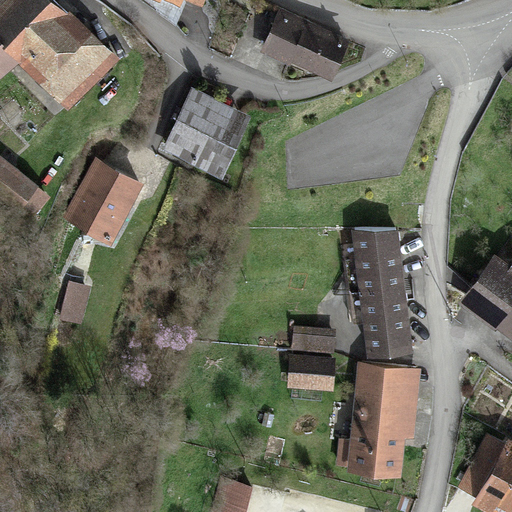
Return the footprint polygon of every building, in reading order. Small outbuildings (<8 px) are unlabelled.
[(123,56),(64,0),(0,0),(0,84),(24,59),(75,106),(123,56)] [(357,35),(283,8),(269,48),(343,74),(357,35)] [(273,113),(199,81),(171,143),(245,175),(273,113)] [(157,176),(103,150),(72,212),(126,238),(157,176)] [(65,190),(3,151),(0,155),(0,188),(47,219),(65,190)] [(408,220),(356,228),(375,349),(426,341),(408,220)] [(511,253),(501,246),(466,300),(511,330),(511,253)] [(344,321),(297,318),(293,381),(339,385),(344,321)] [(427,360),(362,355),(354,466),(407,470),(410,432),(422,433),(427,360)] [(511,511),(511,443),(480,501),(500,511),(511,511)] [(252,511),(261,481),(223,471),(213,511),(252,511)]
